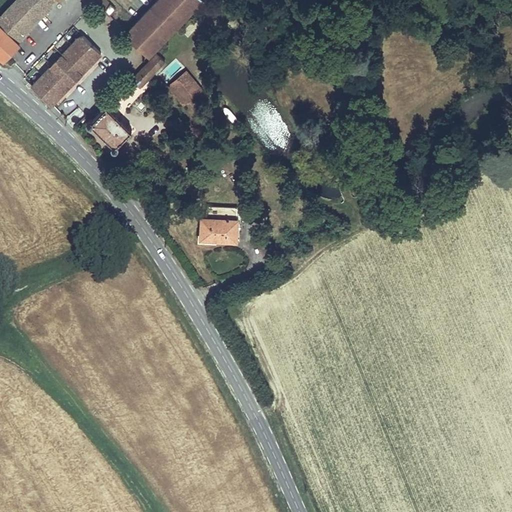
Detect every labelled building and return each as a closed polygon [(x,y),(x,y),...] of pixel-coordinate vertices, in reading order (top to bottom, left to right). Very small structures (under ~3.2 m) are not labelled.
[(14,0),(0,15),(0,54),(4,58),(19,42),(18,41),(57,0),(14,0)] [(116,9),(107,0),(98,0),(96,3),(110,16),(116,9)] [(202,0),(157,0),(126,31),(149,54),(188,15),(202,0)] [(192,19),(176,34),(184,42),(200,27),(201,28),(203,26),(201,23),(199,25),(192,19)] [(174,52),(184,42),(176,34),(163,47),(157,53),(165,61),(174,52)] [(83,36),(79,36),(32,86),(51,104),(101,53),(83,36)] [(165,61),(157,53),(133,78),(141,86),(165,61)] [(167,71),(172,76),(182,66),(176,61),(167,71)] [(186,71),(169,86),(184,104),(202,89),(186,71)] [(119,147),(118,145),(132,130),(107,105),(92,120),(91,120),(90,119),(89,120),(89,125),(92,124),(114,145),(114,149),(119,147)] [(68,120),(75,128),(87,116),(80,109),(68,120)] [(202,216),(201,237),(236,240),(238,219),(236,219),(237,207),(207,205),(206,217),(202,216)]
